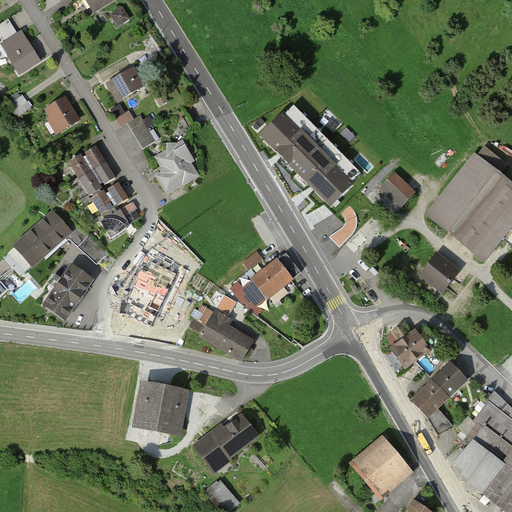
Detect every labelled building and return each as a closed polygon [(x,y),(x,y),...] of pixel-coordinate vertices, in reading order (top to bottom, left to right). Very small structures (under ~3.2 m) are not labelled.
[(116,0),(80,0),(91,18),(118,1),(116,0)] [(122,9),(110,16),(118,29),(130,22),(122,9)] [(18,36),(8,20),(0,25),(0,34),(5,43),(0,46),(0,47),(6,57),(8,56),(19,74),(40,62),(22,33),(18,36)] [(129,66),(102,83),(114,102),(141,85),(129,66)] [(32,108),(22,96),(11,105),(20,117),(32,108)] [(78,121),(65,99),(46,111),(59,133),(78,121)] [(283,115),(261,137),(332,207),(353,186),(350,182),(353,178),(344,169),(348,165),(341,158),(337,161),(328,153),(332,149),(325,141),(321,145),(312,137),(317,133),(309,125),(305,130),(297,122),(302,117),(294,110),(286,118),(283,115)] [(140,113),(127,121),(143,148),(156,140),(140,113)] [(159,177),(168,191),(183,182),(184,183),(196,176),(188,162),(192,160),(185,148),(181,151),(177,145),(168,146),(168,153),(159,159),(167,172),(159,177)] [(383,170),(390,161),(371,145),(364,153),(383,170)] [(84,158),(81,155),(69,163),(79,180),(106,163),(96,147),(85,154),(87,156),(84,158)] [(511,225),(511,185),(475,156),(427,215),(484,260),(511,225)] [(116,179),(106,163),(79,180),(90,197),(92,195),(93,196),(101,191),(101,190),(103,189),(101,185),(104,183),(105,186),(116,179)] [(413,193),(395,176),(384,188),(402,205),(413,193)] [(107,194),(104,191),(102,192),(101,191),(93,196),(94,197),(91,199),(102,216),(115,208),(129,200),(119,184),(108,190),(110,193),(107,194)] [(115,208),(102,216),(104,219),(105,221),(100,223),(111,240),(128,229),(126,227),(125,226),(126,224),(129,223),(125,217),(136,211),(131,204),(117,212),(115,208)] [(71,232),(53,214),(15,249),(32,268),(71,232)] [(107,255),(89,236),(79,246),(97,264),(107,255)] [(462,270),(437,249),(418,272),(443,293),(462,270)] [(258,250),(244,261),(250,269),(264,257),(258,250)] [(267,300),(302,273),(287,254),(252,280),(267,300)] [(252,268),(257,274),(269,266),(264,259),(252,268)] [(55,275),(37,300),(65,320),(92,282),(72,268),(63,281),(55,275)] [(0,298),(8,291),(1,283),(0,283),(0,298)] [(243,289),(238,283),(230,289),(242,305),(245,303),(252,312),(256,309),(241,290),(243,289)] [(162,314),(156,330),(171,337),(182,311),(169,305),(165,315),(162,314)] [(200,336),(242,361),(254,342),(212,317),(200,336)] [(204,326),(194,320),(189,328),(199,334),(204,326)] [(388,337),(394,346),(399,342),(400,344),(392,350),(405,368),(425,353),(427,354),(431,351),(431,347),(426,345),(424,347),(415,334),(412,335),(405,325),(388,337)] [(452,365),(434,382),(448,397),(467,381),(452,365)] [(434,382),(412,403),(428,418),(448,397),(434,382)] [(174,434),(182,392),(149,387),(141,429),(174,434)] [(470,483),(482,493),(511,453),(511,422),(489,405),(476,420),(480,423),(467,437),(474,443),(456,464),(466,472),(463,475),(471,482),(470,483)] [(243,411),(196,445),(214,470),(261,435),(243,411)] [(411,465),(385,435),(353,461),(379,492),(411,465)] [(450,458),(455,462),(466,450),(461,446),(450,458)] [(508,511),(511,511),(511,454),(483,492),(508,511)] [(225,511),(236,503),(218,483),(201,498),(213,511),(225,511)] [(436,511),(413,496),(402,511),(436,511)]
